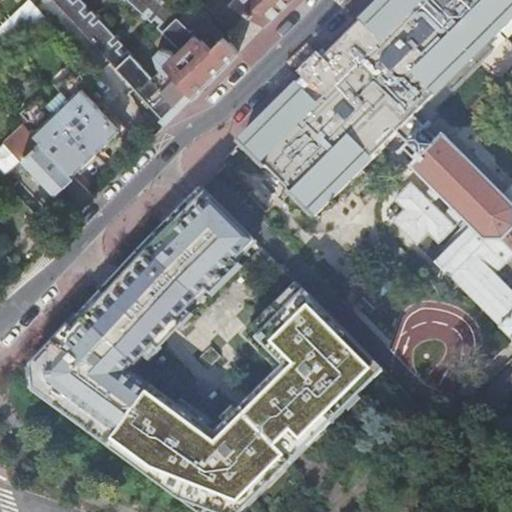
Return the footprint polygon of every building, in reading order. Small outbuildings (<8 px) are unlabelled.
[(187,26),(163,3),(159,0),(50,0),(165,127),(202,90),(240,52),(229,42),(229,37),(227,34),(224,37),(212,49),(191,29),(187,26)] [(166,0),(163,3),(187,26),(194,17),(195,11),(183,0),(166,0)] [(292,0),(236,0),(231,5),(246,15),(265,27),(292,0)] [(511,0),(373,0),(233,140),(259,167),(261,165),(283,187),(281,189),(307,215),(511,10),(511,0)] [(212,49),(224,37),(203,17),(191,29),(212,49)] [(66,76),(57,84),(63,90),(71,82),(66,76)] [(28,121),(24,125),(72,175),(77,171),(95,154),(98,151),(99,149),(119,130),(101,112),(87,96),(72,81),(71,82),(63,90),(47,104),(39,95),(20,113),(28,121)] [(106,107),(101,112),(119,130),(99,149),(103,154),(128,130),(106,107)] [(72,175),(24,125),(0,149),(0,164),(8,173),(23,158),(58,194),(59,194),(63,198),(63,213),(72,222),(94,198),(72,175)] [(511,206),(502,196),(485,179),(487,177),(484,174),(483,176),(465,159),(467,157),(465,154),(463,156),(458,152),(461,150),(452,141),(450,143),(446,139),(448,137),(445,135),(443,137),(442,135),(437,140),(427,130),(405,152),(415,162),(410,167),(411,168),(410,169),(412,172),(414,170),(431,187),(462,219),(471,227),(480,235),(499,235),(511,223),(511,206)] [(95,154),(77,171),(81,175),(99,158),(95,154)] [(462,219),(431,187),(429,189),(430,190),(425,196),(412,183),(395,200),(405,210),(393,222),(417,246),(429,234),(439,244),(456,227),(455,226),(462,219)] [(511,185),(502,196),(511,206),(511,223),(499,235),(480,235),(471,227),(435,263),(450,279),(450,278),(500,327),(500,328),(511,339),(511,185)] [(260,196),(269,209),(283,199),(274,186),(260,196)] [(254,241),(202,189),(145,246),(83,312),(32,367),(35,391),(176,493),(180,488),(204,506),(218,511),(236,511),(330,423),(326,419),(354,392),(358,396),(384,371),(296,283),(247,331),(282,366),(213,434),(150,387),(145,393),(122,374),(132,364),(133,366),(187,307),(254,241)]
